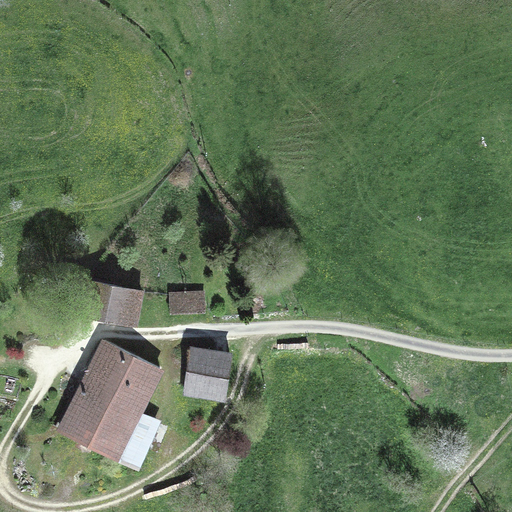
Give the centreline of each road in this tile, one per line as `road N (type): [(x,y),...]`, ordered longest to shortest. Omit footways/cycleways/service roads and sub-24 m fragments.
road 1 (track): [(253,329),(97,329),(79,337),(65,348),(0,465),(4,486),(29,505),(83,507),(129,493),(220,423),(251,346)]
road 2 (track): [(511,355),(326,330),(253,329)]
